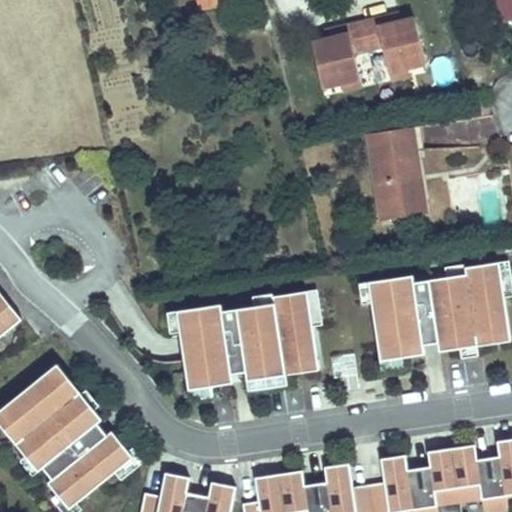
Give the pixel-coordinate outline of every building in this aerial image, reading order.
[(197,0),(196,9),(212,13),(214,0),(197,0)] [(511,0),(493,0),(499,23),(511,20),(511,0)] [(132,18),(146,29),(156,15),(141,5),(132,18)] [(402,13),(396,15),(398,24),(405,22),(402,13)] [(317,45),(329,91),(348,86),(365,81),(359,56),(387,48),(394,73),(411,68),(430,63),(418,18),(405,22),(398,24),(396,15),(334,31),(336,40),(329,41),(317,45)] [(327,32),(329,41),(336,40),(334,31),(327,32)] [(411,68),(394,73),(396,82),(414,77),(411,68)] [(365,81),(348,86),(350,94),(368,89),(365,81)] [(494,115),(450,122),(453,146),(497,139),(494,115)] [(415,127),(371,134),(385,217),(428,210),(415,127)] [(415,276),(371,283),(383,361),(405,358),(427,354),(426,346),(435,344),(440,343),(461,340),(463,349),(480,346),(479,337),(511,332),(501,262),(467,268),(468,274),(416,283),(415,276)] [(224,304),(173,312),(177,332),(183,331),(192,389),(214,386),(236,382),(235,374),(243,372),(249,371),(271,368),(272,377),(289,374),(288,365),(321,360),(316,326),(324,325),(319,289),(276,296),(276,294),(258,297),(259,305),(225,311),(224,304)] [(23,316),(4,293),(2,291),(0,291),(0,299),(20,324),(25,319),(23,316)] [(0,339),(20,324),(0,299),(0,339)] [(511,341),(511,333),(511,332),(479,337),(480,346),(511,341)] [(463,349),(461,340),(440,343),(441,352),(463,349)] [(332,356),(335,391),(357,389),(355,354),(332,356)] [(405,358),(383,361),(384,371),(407,368),(405,358)] [(322,369),(321,360),(288,365),(289,374),(322,369)] [(82,392),(59,364),(55,368),(77,396),(82,392)] [(105,420),(82,392),(77,396),(55,368),(3,411),(26,439),(19,444),(41,472),(45,468),(55,480),(50,483),(72,510),(118,472),(113,467),(131,452),(114,432),(109,435),(105,430),(100,424),(105,420)] [(272,377),(271,368),(249,371),(250,380),(272,377)] [(291,384),(289,374),(272,377),(250,380),(252,390),(291,384)] [(215,396),(214,386),(192,389),(194,399),(215,396)] [(230,398),(214,400),(218,425),(234,422),(230,398)] [(26,439),(3,411),(0,412),(0,421),(19,444),(26,439)] [(511,437),(510,438),(499,439),(502,454),(508,494),(511,493),(511,437)] [(485,498),(479,458),(477,443),(465,445),(453,447),(462,501),(485,498)] [(462,501),(453,447),(441,449),(430,450),(433,465),(439,505),(462,501)] [(118,472),(136,458),(131,452),(113,467),(118,472)] [(393,511),(416,509),(409,469),(408,454),(395,456),(383,458),(387,482),(371,484),(375,511),(393,511)] [(508,494),(502,454),(491,456),(479,458),(485,498),(487,511),(491,511),(511,509),(508,494)] [(375,511),(371,484),(355,487),(351,463),(342,464),(327,466),(329,481),(334,511),(375,511)] [(440,511),(439,505),(433,465),(419,467),(409,469),(416,509),(416,511),(440,511)] [(183,511),(191,474),(180,472),(167,469),(162,494),(146,491),(142,511),(183,511)] [(310,511),(306,485),(304,470),(293,472),(281,474),(286,511),(310,511)] [(286,511),(281,474),(269,475),(257,477),(261,501),(245,504),(246,511),(286,511)] [(232,511),(238,483),(222,480),(214,478),(207,511),(232,511)] [(334,511),(329,481),(318,483),(306,485),(310,511),(334,511)] [(188,488),(183,511),(207,511),(211,493),(200,491),(188,488)]
